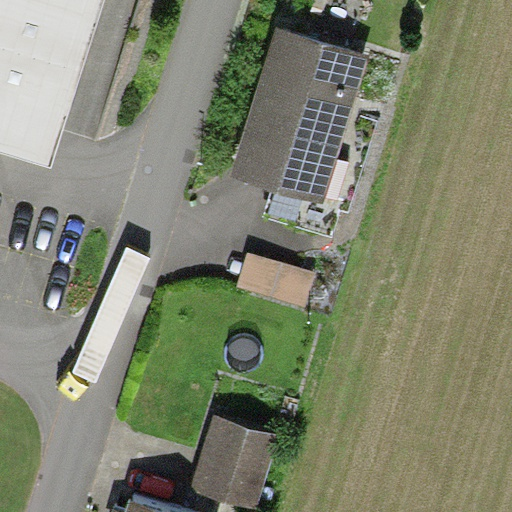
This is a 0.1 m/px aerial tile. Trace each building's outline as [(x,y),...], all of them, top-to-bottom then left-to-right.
[(0,0),(0,120),(56,137),(97,0),(0,0)] [(279,15),(233,155),(274,169),(262,205),(333,228),(344,194),(322,187),(369,44),(279,15)] [(315,267),(250,246),(239,281),(304,301),(315,267)] [(218,403),(195,476),(257,495),(280,423),(218,403)] [(132,487),(124,511),(218,511),(132,487)]
